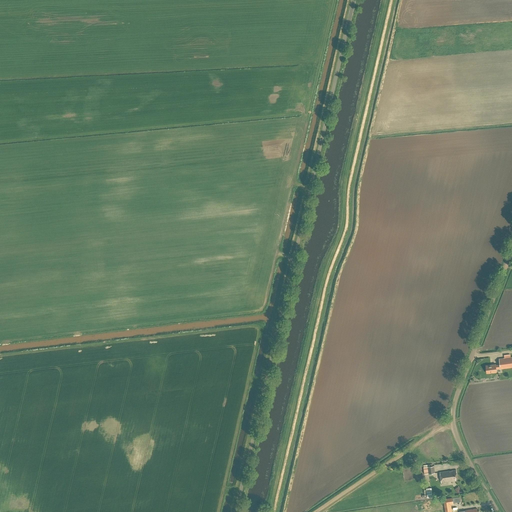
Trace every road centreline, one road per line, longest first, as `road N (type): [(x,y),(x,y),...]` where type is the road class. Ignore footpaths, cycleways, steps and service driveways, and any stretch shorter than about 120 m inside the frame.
road 1 (unclassified): [(235,511),(354,0)]
road 2 (track): [(385,0),(346,165),(340,228),(269,511)]
road 3 (unclassified): [(497,511),(452,422),(511,256)]
road 4 (track): [(452,422),(318,511)]
